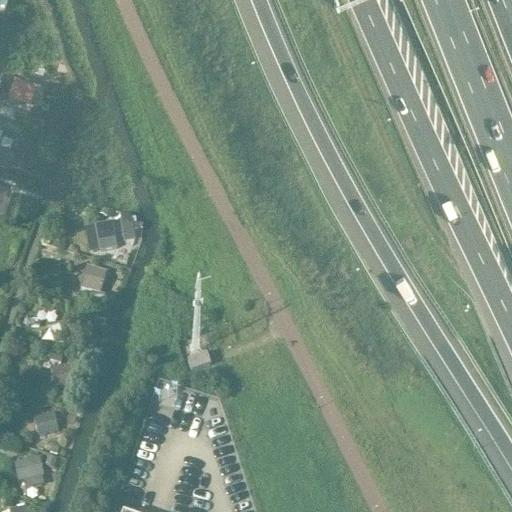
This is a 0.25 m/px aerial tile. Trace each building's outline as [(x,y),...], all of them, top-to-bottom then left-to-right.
[(29,100),(35,81),(13,74),(7,94),(29,100)] [(0,161),(8,164),(13,150),(0,145),(0,161)] [(0,178),(0,207),(4,209),(13,183),(0,178)] [(113,226),(94,229),(97,246),(116,242),(113,226)] [(99,297),(106,273),(86,268),(79,292),(99,297)] [(87,337),(81,318),(58,325),(63,344),(87,337)] [(191,374),(209,368),(206,356),(187,363),(191,374)] [(76,367),(55,373),(59,389),(81,384),(76,367)] [(57,434),(53,415),(31,421),(36,439),(57,434)] [(42,479),(38,460),(12,465),(16,485),(42,479)]
